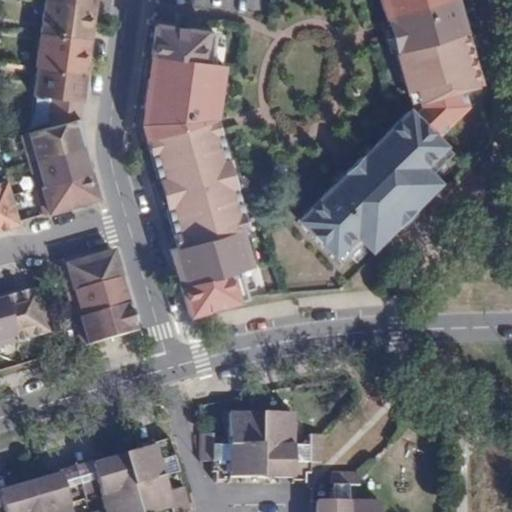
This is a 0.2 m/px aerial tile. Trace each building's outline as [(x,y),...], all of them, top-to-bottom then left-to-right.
[(94,7),(48,0),(43,0),(39,33),(90,40),(94,7)] [(380,0),(386,23),(393,20),(397,33),(390,35),(406,91),(416,88),(422,108),(413,116),(408,112),(372,147),(362,157),(361,158),(360,157),(344,173),(345,174),(334,184),(298,220),(340,263),(348,254),(361,241),(369,249),(370,250),(396,224),(396,225),(413,208),(413,207),(437,183),(436,181),(429,174),(441,162),(450,153),(435,138),(467,107),(462,89),(479,84),(454,0),(380,0)] [(393,20),(386,23),(390,35),(397,33),(393,20)] [(206,33),(155,26),(150,59),(147,78),(143,108),(141,125),(145,139),(157,180),(165,208),(177,247),(169,249),(189,315),(246,299),(244,291),(238,270),(247,267),(249,267),(249,265),(239,230),(246,227),(234,187),(226,160),(218,132),(211,134),(206,121),(214,119),(222,65),(220,65),(210,64),(213,41),(214,34),(206,33)] [(90,40),(39,33),(34,67),(36,67),(85,74),(90,40)] [(222,43),(213,41),(210,64),(220,65),(222,43)] [(141,77),(147,78),(150,59),(143,58),(141,77)] [(85,74),(36,67),(32,95),(52,98),(48,127),(79,118),(85,74)] [(352,85),(348,98),(361,102),(365,88),(352,85)] [(416,88),(406,91),(411,107),(408,112),(413,116),(422,108),(416,88)] [(143,108),(136,108),(134,125),(139,141),(145,139),(141,125),(143,108)] [(48,127),(20,135),(43,215),(98,199),(79,133),(80,133),(79,118),(48,127)] [(218,132),(214,119),(206,121),(211,134),(218,132)] [(362,157),(372,147),(366,142),(356,152),(362,157)] [(233,157),(226,160),(234,187),(241,185),(233,157)] [(271,175),(284,178),(287,165),(274,162),(271,175)] [(429,174),(436,181),(449,169),(441,162),(429,174)] [(329,179),(334,184),(345,174),(339,169),(329,179)] [(159,209),(165,208),(157,180),(151,181),(159,209)] [(0,182),(0,231),(1,231),(1,230),(19,225),(6,181),(0,182)] [(246,227),(239,230),(249,265),(255,263),(246,227)] [(361,241),(348,254),(356,261),(369,249),(361,241)] [(113,252),(58,268),(81,347),(136,331),(113,252)] [(247,267),(238,270),(244,291),(253,288),(247,267)] [(0,346),(49,333),(36,289),(18,294),(18,293),(0,298),(0,346)] [(231,490),(253,490),(255,427),(223,427),(222,461),(221,490),(231,490)] [(255,427),(253,490),(262,490),(271,490),(286,491),(287,461),(287,428),(255,427)] [(193,460),(206,461),(207,437),(193,437),(193,460)] [(304,438),(303,461),(319,462),(319,439),(304,438)] [(120,459),(134,511),(159,511),(168,509),(164,496),(160,480),(153,454),(151,449),(120,459)] [(168,450),(153,454),(160,480),(175,475),(168,450)] [(101,511),(134,511),(120,459),(89,468),(99,500),(101,511)] [(220,493),(221,490),(222,461),(206,461),(205,492),(220,493)] [(287,461),(286,491),(286,495),(292,495),(302,495),(303,461),(287,461)] [(74,469),(85,504),(99,500),(89,468),(88,464),(74,469)] [(60,472),(62,477),(70,508),(85,504),(74,469),(60,472)] [(29,487),(36,511),(71,511),(70,508),(62,477),(29,487)] [(346,484),(345,499),(367,499),(368,484),(346,484)] [(36,511),(29,487),(0,495),(0,508),(1,511),(36,511)] [(164,496),(168,509),(169,511),(184,511),(179,492),(164,496)] [(344,511),(345,499),(315,498),(314,511),(344,511)]
